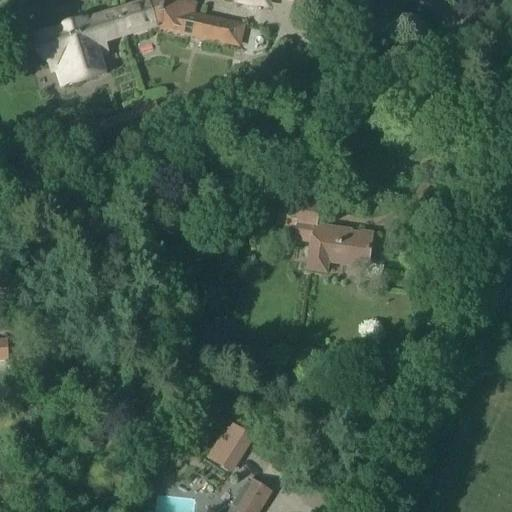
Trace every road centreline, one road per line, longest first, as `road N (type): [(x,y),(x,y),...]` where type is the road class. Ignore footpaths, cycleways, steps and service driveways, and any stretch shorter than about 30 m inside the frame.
road 1 (unclassified): [(0,200),(366,93),(479,34)]
road 2 (unclassified): [(380,511),(511,192)]
